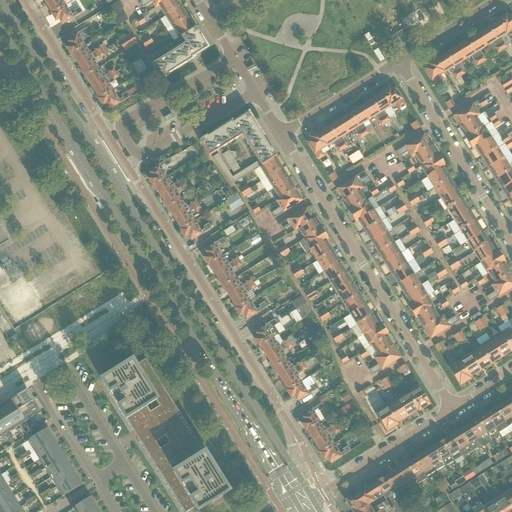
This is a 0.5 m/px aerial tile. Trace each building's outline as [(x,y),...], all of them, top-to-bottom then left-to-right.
[(47,8),(51,15),(66,6),(62,0),(49,0),(45,3),(48,7),(47,8)] [(151,3),(155,8),(168,0),(143,0),(139,3),(142,8),(151,3)] [(159,6),(165,17),(181,7),(176,0),(168,0),(155,8),(155,9),(159,6)] [(116,3),(105,10),(115,26),(116,28),(124,23),(127,21),(126,19),(120,10),(121,10),(116,3)] [(66,6),(51,15),(55,21),(59,19),(63,25),(71,19),(83,13),(80,8),(74,11),(76,13),(72,15),(66,6)] [(165,17),(172,27),(188,17),(181,7),(165,17)] [(506,15),(498,20),(507,34),(511,30),(511,15),(507,17),(506,15)] [(136,21),(140,26),(145,23),(142,17),(136,21)] [(166,32),(171,30),(164,17),(160,19),(166,32)] [(172,27),(179,38),(195,28),(188,17),(172,27)] [(492,26),(488,28),(502,50),(507,47),(501,38),(507,34),(498,20),(492,23),(492,26)] [(191,58),(207,48),(200,36),(201,35),(196,27),(195,28),(179,38),(147,58),(161,81),(169,76),(168,74),(192,59),(191,58)] [(66,48),(70,54),(85,45),(79,36),(83,34),(84,36),(89,33),(86,28),(77,33),(75,35),(67,40),(70,46),(66,48)] [(478,34),(486,47),(492,43),(498,53),(502,50),(488,28),(484,31),(482,30),(479,32),(478,34)] [(391,38),(397,48),(412,39),(405,29),(391,38)] [(368,33),(364,36),(370,46),(374,44),(368,33)] [(130,34),(118,42),(125,52),(137,44),(130,34)] [(472,38),(467,41),(481,63),(486,61),(480,51),(486,47),(478,34),(477,35),(475,34),(472,36),(472,38)] [(151,40),(149,37),(141,42),(143,45),(151,40)] [(143,45),(146,49),(153,44),(151,40),(143,45)] [(457,47),(457,48),(464,60),(471,57),(477,66),(481,63),(467,41),(462,44),(460,44),(457,45),(457,47)] [(76,61),(78,65),(102,50),(99,46),(94,49),(95,51),(91,54),(90,51),(89,52),(85,45),(70,54),(74,62),(76,61)] [(451,51),(446,54),(460,77),(464,74),(458,64),(464,60),(457,48),(456,48),(454,48),(451,49),(451,51)] [(373,52),(380,62),(384,60),(377,49),(373,52)] [(80,71),(84,77),(99,68),(96,63),(96,62),(95,59),(99,57),(100,59),(105,56),(102,50),(78,65),(81,70),(80,71)] [(440,56),(435,59),(443,74),(449,70),(455,80),(460,77),(446,54),(442,57),(440,56)] [(443,74),(435,59),(426,65),(428,67),(424,69),(435,87),(441,83),(437,77),(443,74)] [(89,83),(93,88),(117,73),(113,68),(108,72),(109,73),(105,76),(104,74),(103,74),(99,68),(84,77),(88,84),(89,83)] [(147,71),(143,73),(147,82),(152,79),(147,71)] [(94,93),(99,100),(113,92),(109,85),(110,84),(109,81),(112,79),(113,81),(119,77),(117,73),(93,88),(95,92),(94,93)] [(511,77),(500,84),(504,90),(511,84),(511,77)] [(389,88),(381,93),(390,107),(396,103),(399,109),(405,106),(394,88),(391,90),(389,88)] [(113,92),(99,100),(102,106),(106,104),(110,110),(120,103),(129,97),(126,93),(121,96),(122,98),(118,100),(113,92)] [(375,99),(371,101),(385,123),(390,121),(389,119),(395,115),(390,107),(381,93),(376,96),(375,99)] [(478,102),(481,108),(487,104),(484,99),(478,102)] [(445,104),(449,109),(454,106),(451,100),(445,104)] [(361,107),(369,120),(375,116),(381,126),(385,123),(371,101),(367,104),(365,103),(362,105),(361,107)] [(453,116),(460,127),(480,115),(473,104),(453,116)] [(355,111),(350,114),(364,137),(369,134),(363,124),(369,120),(361,107),(360,108),(358,107),(355,109),(355,111)] [(163,118),(166,123),(174,118),(171,114),(163,118)] [(276,158),(275,157),(277,156),(272,149),(270,149),(248,114),(232,124),(231,122),(208,137),(207,136),(202,139),(199,141),(209,156),(242,136),(258,162),(261,167),(276,158)] [(340,120),(340,121),(348,134),(354,130),(360,139),(364,137),(350,114),(345,117),(343,117),(340,118),(340,120)] [(491,123),(497,119),(493,114),(488,117),(491,123)] [(465,138),(465,139),(484,127),(483,128),(476,118),(480,115),(460,127),(466,138),(465,138)] [(494,128),(500,125),(497,119),(491,123),(494,128)] [(334,124),(329,127),(343,150),(348,147),(341,137),(348,134),(340,121),(339,121),(337,121),(334,122),(334,124)] [(419,128),(416,122),(410,125),(414,131),(419,128)] [(323,129),(318,132),(326,147),(332,143),(339,153),(343,150),(329,127),(325,130),(323,129)] [(465,139),(472,150),(491,138),(484,127),(465,139)] [(311,140),(307,142),(318,160),(324,156),(323,154),(329,151),(326,147),(318,132),(309,138),(311,140)] [(408,152),(411,158),(415,156),(431,146),(424,135),(395,152),(399,158),(408,152)] [(510,141),(507,135),(501,139),(504,144),(510,141)] [(475,148),(481,159),(497,149),(491,138),(472,150),(475,148)] [(197,143),(191,147),(197,155),(202,152),(197,143)] [(431,146),(415,156),(415,157),(420,165),(421,166),(421,167),(437,157),(437,156),(437,155),(431,146)] [(481,159),(488,170),(504,160),(497,149),(481,159)] [(357,156),(351,160),(354,165),(360,162),(357,156)] [(420,167),(427,178),(443,168),(445,166),(439,156),(437,157),(421,167),(420,167)] [(259,168),(266,179),(282,169),(276,158),(259,168)] [(152,177),(148,179),(152,185),(166,177),(161,168),(165,166),(166,167),(171,164),(168,159),(159,165),(158,165),(149,171),(152,177)] [(344,164),(347,170),(353,166),(350,160),(344,164)] [(488,170),(495,180),(511,170),(504,160),(488,170)] [(405,169),(409,174),(414,171),(411,165),(405,169)] [(427,178),(433,188),(449,178),(443,168),(427,178)] [(266,179),(273,189),(289,179),(282,169),(266,179)] [(495,180),(502,191),(511,184),(511,171),(511,170),(495,180)] [(336,189),(343,200),(359,190),(363,188),(359,182),(368,177),(365,171),(336,189)] [(334,173),(328,177),(332,182),(337,179),(334,173)] [(238,181),(235,176),(232,177),(232,178),(233,179),(229,182),(232,185),(238,181)] [(158,192),(160,196),(184,181),(181,177),(176,181),(177,183),(173,185),(172,183),(170,184),(166,177),(152,185),(156,193),(158,192)] [(433,188),(440,199),(456,189),(449,178),(433,188)] [(276,202),(296,190),(289,179),(273,189),(279,199),(276,202)] [(395,183),(398,188),(404,185),(401,179),(395,183)] [(162,202),(166,208),(181,199),(177,194),(178,193),(177,191),(180,188),(182,190),(187,187),(184,181),(160,196),(163,201),(162,202)] [(27,230),(0,246),(0,328),(26,312),(15,294),(10,298),(3,286),(76,241),(39,182),(6,203),(16,219),(18,217),(27,230)] [(511,184),(502,191),(508,201),(511,198),(511,184)] [(249,189),(247,185),(239,190),(241,194),(249,189)] [(386,188),(390,193),(395,190),(392,185),(386,188)] [(369,191),(373,197),(378,193),(375,188),(369,191)] [(241,194),(243,198),(251,193),(249,189),(241,194)] [(440,199),(447,210),(463,200),(456,189),(440,199)] [(296,190),(276,202),(280,208),(271,213),(274,219),(302,201),(296,190)] [(359,190),(343,200),(349,210),(349,211),(350,211),(366,201),(365,199),(360,192),(359,191),(359,190)] [(236,195),(226,201),(233,212),(243,205),(236,195)] [(417,198),(415,195),(407,200),(409,203),(417,198)] [(409,203),(412,207),(420,202),(417,198),(409,203)] [(171,214),(174,219),(198,204),(195,199),(189,203),(191,205),(187,207),(185,204),(184,205),(181,199),(166,208),(170,215),(171,214)] [(0,200),(0,218),(8,213),(0,200)] [(349,212),(355,222),(374,211),(367,200),(366,201),(350,211),(349,212)] [(447,210),(453,221),(469,211),(463,200),(447,210)] [(404,207),(402,203),(394,208),(396,212),(404,207)] [(176,224),(181,231),(195,222),(191,216),(192,215),(190,212),(194,210),(195,212),(201,209),(198,204),(174,219),(177,223),(176,224)] [(251,209),(254,215),(260,211),(257,206),(251,209)] [(404,207),(396,212),(399,215),(407,210),(404,207)] [(291,225),(294,231),(314,219),(307,208),(278,225),(282,231),(291,225)] [(358,221),(364,232),(380,221),(374,211),(355,222),(355,223),(358,221)] [(453,221),(460,231),(476,221),(469,211),(453,221)] [(421,221),(424,224),(432,219),(429,216),(421,221)] [(246,219),(238,223),(242,229),(249,224),(246,219)] [(298,229),(304,239),(320,229),(314,219),(294,231),(298,229)] [(426,228),(434,223),(432,219),(424,224),(426,228)] [(364,232),(371,242),(387,232),(380,221),(364,232)] [(460,231),(467,242),(483,232),(476,221),(460,231)] [(195,222),(181,231),(184,237),(188,235),(192,241),(200,235),(202,234),(211,229),(208,224),(203,227),(204,229),(201,231),(198,228),(195,222)] [(409,234),(417,229),(414,225),(407,230),(409,234)] [(304,239),(299,243),(306,253),(310,251),(326,241),(328,239),(321,229),(320,229),(304,239)] [(411,237),(419,232),(417,229),(409,234),(411,237)] [(371,242),(378,253),(394,243),(387,232),(371,242)] [(467,242),(473,253),(489,243),(483,232),(467,242)] [(437,246),(445,241),(443,237),(435,242),(437,246)] [(203,258),(207,264),(222,255),(216,247),(220,244),(221,246),(226,243),(223,238),(214,244),(212,245),(204,250),(207,256),(203,258)] [(310,251),(316,262),(332,251),(326,241),(328,240),(328,239),(310,251)] [(437,246),(439,249),(447,244),(445,241),(437,246)] [(378,253),(384,264),(401,254),(394,243),(378,253)] [(473,253),(480,263),(499,252),(498,251),(496,253),(489,243),(473,253)] [(288,250),(285,246),(277,251),(280,255),(288,250)] [(422,255),(430,250),(428,246),(420,251),(422,255)] [(280,255),(282,258),(290,253),(288,250),(280,255)] [(401,254),(384,264),(391,274),(407,264),(414,260),(407,250),(401,254)] [(422,255),(424,258),(432,254),(430,250),(422,255)] [(316,262),(323,272),(339,262),(332,251),(316,262)] [(480,263),(487,274),(488,273),(504,263),(505,262),(499,252),(480,263)] [(213,271),(215,275),(239,260),(238,258),(236,256),(231,260),(232,262),(228,264),(227,261),(226,262),(222,255),(207,264),(212,272),(213,271)] [(447,264),(449,268),(457,263),(455,259),(447,264)] [(217,281),(222,287),(236,278),(232,272),(233,272),(232,269),(235,267),(237,269),(242,266),(239,260),(215,275),(218,280),(217,281)] [(323,272),(330,283),(346,273),(339,262),(323,272)] [(449,268),(452,271),(460,266),(457,263),(449,268)] [(504,263),(488,273),(488,274),(489,275),(493,282),(494,284),(495,284),(511,274),(505,265),(504,264),(504,263)] [(391,274),(398,285),(414,275),(407,264),(391,274)] [(75,266),(24,299),(50,339),(101,307),(75,266)] [(293,276),(301,271),(299,267),(291,272),(293,276)] [(436,276),(444,271),(442,267),(434,272),(436,276)] [(295,280),(303,275),(301,271),(293,276),(295,280)] [(436,276),(439,279),(447,274),(444,271),(436,276)] [(330,283),(336,294),(353,284),(346,273),(330,283)] [(495,284),(491,286),(495,292),(486,297),(489,303),(511,288),(511,276),(511,274),(495,284)] [(398,285),(404,296),(420,286),(414,275),(398,285)] [(476,281),(479,286),(485,283),(481,277),(476,281)] [(227,293),(230,298),(253,283),(250,278),(244,282),(246,284),(242,286),(241,283),(240,284),(236,278),(222,287),(226,294),(227,293)] [(458,284),(462,290),(467,286),(464,281),(458,284)] [(253,283),(230,298),(232,302),(231,303),(236,310),(250,302),(250,301),(256,298),(255,297),(251,291),(256,287),(253,283)] [(336,294),(343,304),(359,294),(353,284),(336,294)] [(408,308),(409,308),(427,296),(420,286),(404,296),(411,306),(408,308)] [(450,290),(453,295),(459,291),(455,286),(450,290)] [(314,292),(312,289),(304,294),(306,297),(314,292)] [(306,297),(309,301),(317,296),(314,292),(306,297)] [(343,304),(350,315),(366,305),(359,294),(343,304)] [(301,296),(291,303),(296,310),(306,304),(301,296)] [(409,308),(415,319),(416,318),(433,308),(434,307),(427,296),(409,308)] [(439,304),(443,309),(448,305),(445,300),(439,304)] [(250,301),(236,310),(240,316),(244,314),(247,319),(256,314),(266,307),(263,303),(258,306),(259,308),(256,310),(250,301)] [(306,304),(296,310),(302,320),(312,313),(306,304)] [(350,315),(343,320),(349,330),(356,326),(372,316),(366,305),(350,315)] [(508,313),(503,305),(500,307),(505,315),(508,313)] [(501,318),(505,315),(500,307),(496,310),(501,318)] [(433,308),(416,318),(417,318),(418,321),(423,328),(439,318),(438,317),(434,311),(433,308)] [(320,319),(328,314),(325,310),(318,315),(320,319)] [(322,322),(330,317),(328,314),(320,319),(322,322)] [(356,326),(363,336),(379,326),(372,316),(356,326)] [(443,316),(423,328),(430,340),(459,322),(455,316),(446,322),(443,316)] [(487,327),(482,319),(478,321),(483,329),(487,327)] [(258,337),(254,340),(258,346),(273,337),(273,338),(278,334),(284,330),(280,323),(277,325),(274,320),(272,321),(265,325),(263,326),(255,332),(258,337)] [(478,321),(475,323),(480,331),(483,329),(478,321)] [(363,336),(370,347),(371,346),(387,336),(388,336),(382,325),(379,326),(363,336)] [(508,328),(501,333),(511,351),(511,327),(511,326),(511,328),(511,329),(509,331),(508,328)] [(316,332),(307,338),(311,343),(320,338),(316,332)] [(333,340),(341,335),(339,332),(331,337),(333,340)] [(465,340),(460,332),(457,334),(462,342),(465,340)] [(497,335),(490,340),(502,360),(508,356),(507,355),(511,351),(501,333),(500,333),(502,336),(499,338),(497,335)] [(458,344),(462,342),(457,334),(453,336),(458,344)] [(333,340),(335,344),(343,339),(341,335),(333,340)] [(387,336),(371,346),(371,347),(372,348),(376,355),(377,357),(378,357),(394,347),(388,338),(387,337),(387,336)] [(264,353),(266,357),(290,342),(287,338),(282,341),(283,343),(279,346),(278,343),(277,344),(273,337),(258,346),(263,353),(264,353)] [(480,346),(479,346),(491,365),(496,362),(497,363),(502,360),(490,340),(483,344),(484,347),(481,349),(480,346)] [(268,363),(272,369),(287,360),(283,354),(284,353),(283,351),(286,349),(288,351),(293,347),(290,342),(266,357),(269,362),(268,363)] [(434,346),(438,352),(443,349),(440,343),(434,346)] [(469,353),(480,372),(485,368),(486,370),(491,367),(490,365),(491,365),(479,346),(472,351),(474,353),(471,355),(469,353)] [(394,347),(374,359),(378,365),(369,370),(372,376),(401,358),(394,347)] [(359,354),(362,359),(368,356),(364,350),(359,354)] [(463,360),(459,362),(470,380),(471,379),(470,378),(474,375),(475,377),(481,373),(480,372),(469,353),(461,357),(463,360)] [(339,359),(343,364),(348,361),(345,355),(339,359)] [(222,496),(227,493),(229,492),(226,488),(146,359),(135,366),(132,361),(120,369),(117,370),(101,381),(135,435),(154,466),(182,511),(187,511),(195,507),(198,511),(210,504),(222,496)] [(278,375),(281,380),(304,365),(301,360),(295,363),(297,365),(293,368),(292,365),(291,366),(287,360),(272,369),(276,375),(278,375)] [(470,380),(459,362),(456,364),(454,362),(447,366),(459,387),(470,380)] [(282,385),(287,392),(301,383),(297,376),(298,376),(296,373),(300,371),(301,373),(307,369),(304,365),(281,380),(283,384),(282,385)] [(399,368),(403,374),(408,370),(405,365),(399,368)] [(393,385),(388,377),(384,380),(389,388),(393,385)] [(385,390),(389,388),(384,380),(380,382),(385,390)] [(301,383),(287,392),(291,398),(295,395),(298,401),(317,389),(314,384),(309,388),(310,390),(307,392),(301,383)] [(411,392),(408,394),(419,412),(430,405),(417,385),(410,390),(411,392)] [(20,395),(11,401),(12,403),(17,411),(18,411),(25,422),(33,417),(39,412),(33,401),(27,392),(28,391),(27,390),(20,394),(20,395)] [(358,394),(361,400),(367,397),(363,391),(358,394)] [(347,392),(341,396),(346,403),(352,400),(347,392)] [(403,394),(396,398),(408,419),(414,415),(413,414),(418,411),(418,412),(419,412),(408,394),(404,396),(403,394)] [(390,405),(387,408),(397,425),(398,425),(397,424),(402,421),(402,422),(408,419),(396,398),(388,403),(390,405)] [(8,405),(3,408),(15,428),(25,422),(18,411),(17,411),(12,403),(8,405),(8,404),(7,405),(8,405)] [(511,416),(504,403),(495,408),(508,429),(511,425),(511,416)] [(301,424),(305,430),(319,421),(314,412),(317,410),(319,412),(324,409),(321,404),(310,411),(302,416),(305,422),(301,424)] [(397,425),(387,408),(383,410),(381,407),(374,412),(386,432),(397,425)] [(0,423),(6,433),(15,428),(3,408),(0,409),(0,423)] [(495,408),(486,414),(499,434),(508,429),(495,408)] [(486,414),(477,420),(490,441),(499,435),(499,434),(486,414)] [(361,418),(357,420),(361,426),(366,423),(362,417),(361,418)] [(477,420),(468,425),(481,445),(482,447),(490,441),(477,420)] [(310,437),(313,441),(337,427),(334,422),(328,425),(329,427),(326,430),(324,427),(323,428),(319,421),(305,430),(309,438),(310,437)] [(34,437),(27,441),(27,442),(33,451),(53,438),(50,435),(51,434),(50,434),(47,429),(45,426),(43,423),(31,431),(34,437)] [(468,425),(459,431),(472,451),(481,445),(468,425)] [(315,447),(319,454),(334,445),(329,439),(331,438),(329,435),(333,433),(334,435),(340,431),(337,427),(313,441),(316,446),(315,447)] [(366,431),(371,439),(377,435),(373,427),(366,431)] [(459,431),(450,436),(463,456),(472,451),(459,431)] [(450,436),(441,442),(450,457),(453,461),(462,455),(450,436)] [(53,438),(33,451),(39,460),(58,448),(56,443),(56,442),(55,443),(53,438)] [(441,442),(432,447),(444,467),(453,461),(450,457),(441,442)] [(319,454),(323,460),(328,458),(331,464),(341,457),(350,451),(347,447),(342,450),(343,452),(339,454),(334,445),(319,454)] [(432,447),(423,453),(432,468),(435,472),(441,469),(441,468),(444,467),(432,447)] [(58,448),(39,460),(44,469),(64,457),(62,453),(62,452),(61,452),(58,448)] [(505,449),(498,453),(502,459),(508,455),(508,454),(505,449)] [(423,453),(414,459),(426,478),(435,472),(432,468),(423,453)] [(498,453),(493,457),(496,462),(502,459),(498,453)] [(64,457),(44,469),(50,479),(70,466),(67,461),(68,461),(67,461),(64,457)] [(414,459),(405,464),(414,479),(415,479),(417,483),(426,478),(414,459)] [(506,461),(499,465),(502,469),(508,465),(506,461)] [(405,464),(396,470),(405,485),(414,479),(405,464)] [(70,466),(50,479),(56,488),(76,476),(73,471),(74,471),(73,470),(73,471),(70,466)] [(472,470),(472,471),(475,476),(482,471),(479,466),(472,470)] [(471,469),(462,475),(463,477),(466,481),(470,479),(475,476),(472,471),(471,469)] [(396,470),(386,476),(395,491),(405,485),(396,470)] [(483,475),(477,478),(481,483),(482,486),(484,485),(488,493),(492,491),(483,475)] [(76,476),(56,488),(62,497),(64,496),(80,486),(82,485),(81,485),(78,480),(79,479),(78,479),(76,476)] [(386,476),(375,483),(383,496),(385,498),(386,500),(389,505),(390,506),(398,501),(400,499),(395,491),(386,476)] [(463,477),(454,482),(455,484),(457,487),(466,481),(463,477)] [(503,477),(499,480),(505,488),(509,486),(503,477)] [(477,478),(468,484),(473,491),(477,488),(475,487),(481,483),(477,478)] [(375,483),(360,492),(368,505),(382,496),(383,496),(375,483)] [(468,484),(458,490),(462,496),(470,509),(480,503),(473,491),(468,484)] [(0,490),(0,505),(14,497),(7,486),(0,490)] [(458,490),(449,496),(453,502),(462,496),(458,490)] [(511,491),(511,490),(501,496),(511,511),(511,510),(511,491)] [(493,495),(495,499),(492,502),(498,511),(510,511),(511,511),(501,496),(498,491),(493,495)] [(347,503),(352,511),(356,511),(368,505),(360,492),(347,501),(347,503)] [(14,497),(0,505),(0,511),(13,511),(21,508),(14,497)] [(439,497),(434,500),(439,507),(443,504),(439,497)] [(90,498),(72,509),(74,511),(87,511),(96,507),(93,504),(94,503),(93,503),(90,498)] [(386,500),(380,504),(383,509),(389,505),(386,500)] [(398,501),(390,506),(393,511),(404,511),(405,511),(398,501)] [(498,511),(492,502),(483,507),(486,511),(498,511)] [(480,503),(470,509),(471,510),(471,511),(486,511),(483,507),(480,503)]
